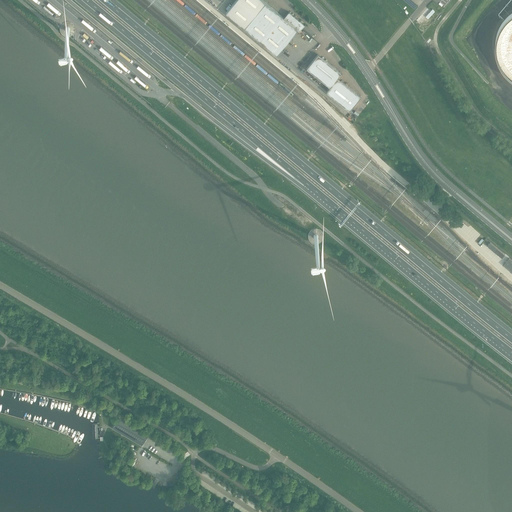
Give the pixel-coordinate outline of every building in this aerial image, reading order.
[(215,0),(211,4),(218,10),(221,6),(215,0)] [(304,25),(289,12),(284,18),(262,0),(236,0),(226,13),(277,55),(298,30),(299,31),(301,28),(304,25)] [(442,0),(434,0),(434,1),(443,8),(447,4),(442,0)] [(494,53),(497,61),(501,69),(508,76),(511,78),(511,11),(510,13),(503,19),(498,27),(495,35),(494,44),(494,53)] [(337,78),(341,73),(318,54),(306,68),(330,87),(337,78)] [(361,97),(337,78),(330,87),(326,92),(349,111),(361,97)] [(425,195),(432,202),(436,198),(434,196),(433,196),(432,195),(433,194),(429,191),(425,195)] [(487,246),(495,253),(502,258),(505,255),(490,242),(487,246)] [(511,272),(511,260),(509,258),(503,265),(511,272)] [(142,446),(143,446),(150,433),(121,416),(113,429),(142,446)]
